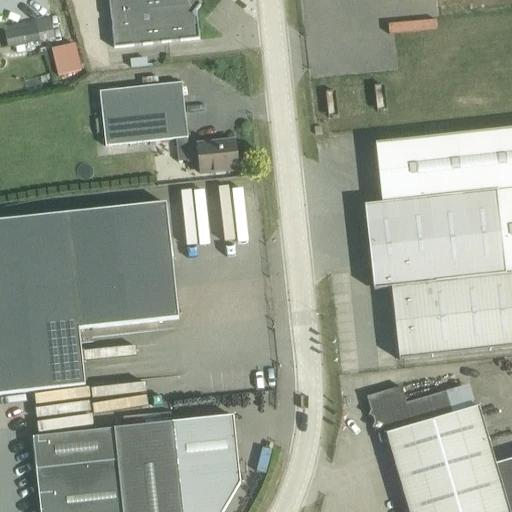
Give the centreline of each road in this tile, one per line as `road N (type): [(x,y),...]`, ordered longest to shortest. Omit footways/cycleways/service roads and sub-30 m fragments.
road 1 (residential): [(282,511),(303,458),(307,365),(265,0)]
road 2 (unknown): [(0,394),(219,368)]
road 3 (unknown): [(194,191),(219,368)]
